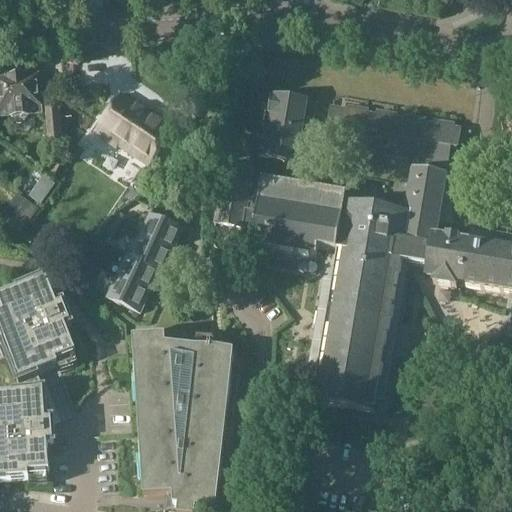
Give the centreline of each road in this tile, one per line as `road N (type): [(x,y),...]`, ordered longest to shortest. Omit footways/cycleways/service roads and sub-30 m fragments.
road 1 (secondary): [(0,42),(306,20)]
road 2 (secondary): [(511,47),(475,50),(306,20)]
